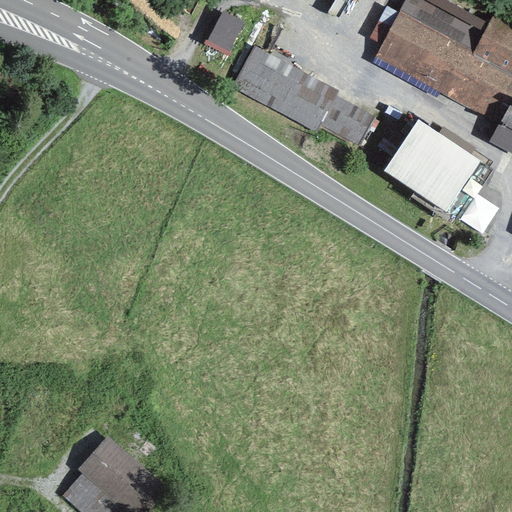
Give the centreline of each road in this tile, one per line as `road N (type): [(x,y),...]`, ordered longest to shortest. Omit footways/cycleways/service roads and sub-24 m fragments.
road 1 (secondary): [(511,305),(193,105),(0,3)]
road 2 (track): [(86,44),(0,204)]
